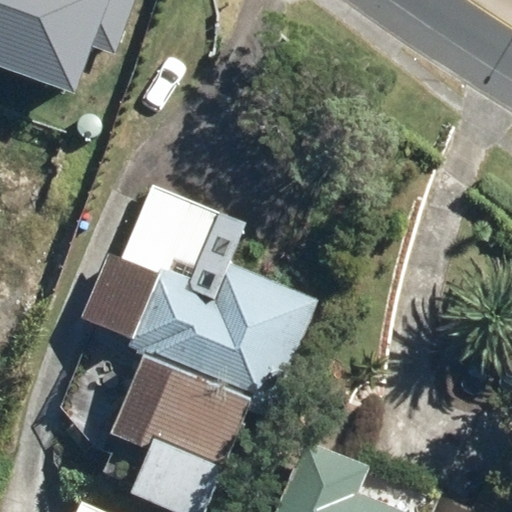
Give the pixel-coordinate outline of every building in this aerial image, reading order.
[(91,0),(12,0),(0,29),(0,70),(98,113),(139,20),(91,0)] [(72,199),(89,159),(0,121),(0,273),(52,296),(90,206),(72,199)] [(277,420),(329,297),(242,260),(257,224),(158,183),(126,259),(113,254),(86,317),(153,345),(117,431),(162,450),(143,493),(187,511),(215,511),(258,412),(277,420)] [(421,485),(314,445),(288,511),(421,511),(412,509),(421,485)] [(117,511),(90,502),(86,511),(117,511)]
